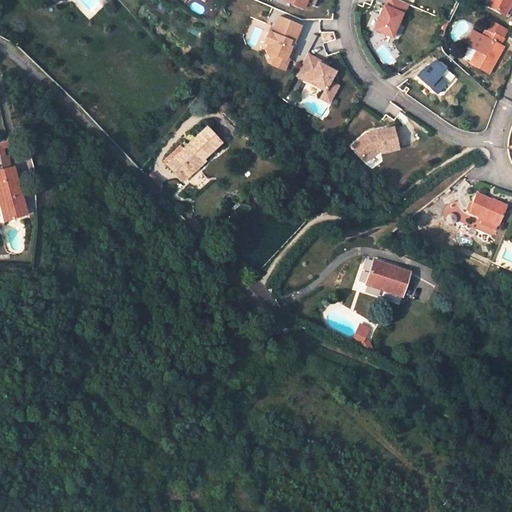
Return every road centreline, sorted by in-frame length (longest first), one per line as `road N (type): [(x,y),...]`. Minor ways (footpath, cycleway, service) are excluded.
road 1 (residential): [(0,42),(256,298)]
road 2 (residential): [(347,0),(343,27),(357,72),(458,140),(496,140)]
